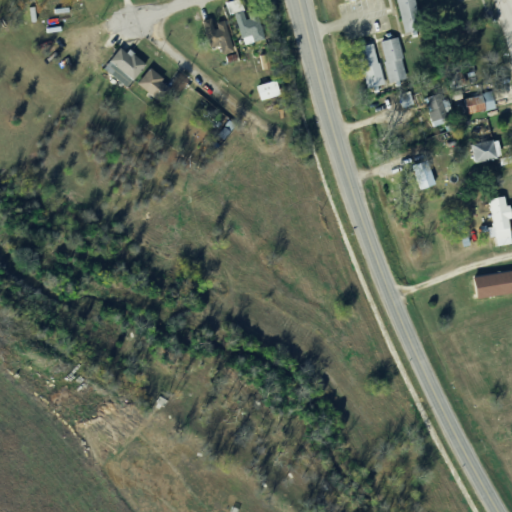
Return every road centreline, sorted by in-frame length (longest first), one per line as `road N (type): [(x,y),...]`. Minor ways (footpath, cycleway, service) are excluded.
road 1 (secondary): [(500,511),(389,296),(298,0)]
road 2 (residential): [(199,0),(143,22),(191,69)]
